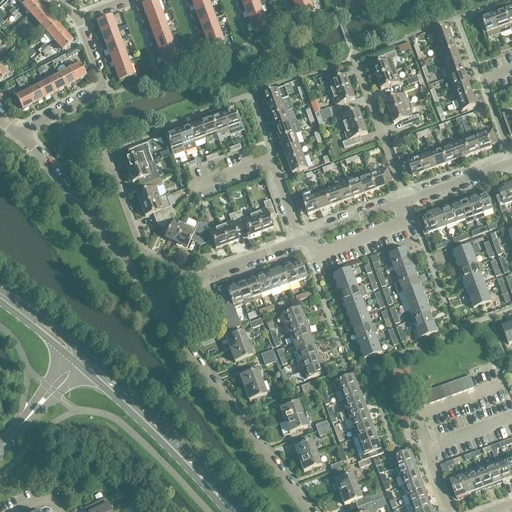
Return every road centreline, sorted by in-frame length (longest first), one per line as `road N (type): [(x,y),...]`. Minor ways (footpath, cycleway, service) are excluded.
road 1 (residential): [(309,511),(145,296)]
road 2 (primary): [(234,511),(82,358)]
road 3 (residential): [(145,296),(23,138)]
road 4 (residential): [(23,138),(99,86),(75,16)]
road 5 (residential): [(301,240),(268,159),(194,185)]
road 6 (residential): [(351,57),(406,201)]
road 7 (residential): [(196,278),(142,251),(111,166)]
road 8 (residential): [(406,201),(400,227),(336,251),(320,254),(301,240)]
road 9 (tertiary): [(0,448),(82,358)]
